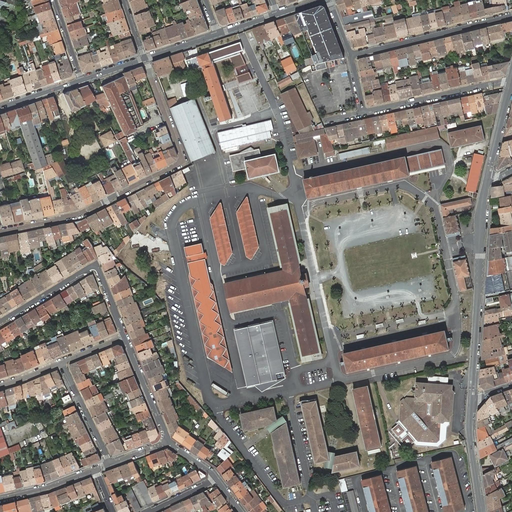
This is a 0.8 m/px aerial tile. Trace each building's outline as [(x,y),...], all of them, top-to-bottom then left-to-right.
[(122,8),(119,0),(115,0),(105,4),(103,4),(107,14),(122,8)] [(148,11),(149,11),(149,9),(148,9),(145,10),(144,5),(142,0),(133,0),(130,1),(135,15),(148,11)] [(200,7),(197,0),(190,0),(183,3),(181,4),(180,4),(181,6),(183,5),(185,11),(183,12),(183,13),(185,12),(186,12),(188,11),(190,10),(190,7),(194,6),(195,9),(200,7)] [(238,0),(239,3),(240,5),(241,8),(244,18),(251,16),(248,6),(248,4),(246,5),(245,3),(242,5),(241,1),(242,1),(241,0),(238,0)] [(252,0),(254,5),(248,6),(251,16),(259,13),(257,6),(255,0),(254,0),(252,0)] [(338,0),(336,1),(342,17),(346,16),(344,10),(346,10),(348,16),(350,16),(347,9),(347,7),(344,0),(338,0)] [(352,0),(344,0),(347,7),(347,9),(350,16),(353,15),(353,12),(351,8),(353,7),(353,8),(355,7),(352,0)] [(360,0),(352,0),(355,7),(356,10),(359,8),(363,7),(360,0)] [(368,0),(360,0),(363,7),(364,10),(365,9),(364,7),(370,5),(368,0)] [(465,0),(460,1),(460,5),(464,20),(471,19),(468,3),(468,2),(467,0),(465,0)] [(471,0),(471,1),(468,2),(468,3),(471,19),(479,17),(475,3),(474,1),(475,1),(474,0),(471,0)] [(477,0),(475,1),(474,1),(475,3),(479,17),(486,15),(485,9),(484,7),(482,0),(479,0),(480,2),(477,3),(477,0)] [(507,5),(506,0),(489,0),(491,6),(484,7),(485,9),(505,5),(507,5)] [(452,8),(451,6),(449,6),(453,23),(464,20),(460,5),(460,1),(454,3),(455,7),(452,8)] [(37,12),(37,14),(52,9),(50,2),(35,7),(34,8),(35,12),(37,12)] [(80,13),(77,2),(62,7),(65,18),(80,13)] [(269,10),(266,3),(257,6),(259,13),(269,10)] [(241,8),(240,5),(233,8),(234,10),(237,21),(244,18),(241,8)] [(313,57),(316,64),(316,65),(311,67),(312,73),(325,70),(327,69),(326,63),(344,58),(343,51),(342,51),(325,7),(322,5),(295,14),(301,29),(302,31),(302,32),(303,33),(304,35),(313,57)] [(509,6),(507,5),(505,5),(485,9),(486,15),(506,10),(508,10),(509,8),(509,6)] [(209,30),(200,7),(195,9),(194,6),(190,7),(190,10),(188,11),(191,19),(196,34),(209,30)] [(449,6),(442,8),(442,9),(443,12),(446,25),(453,23),(449,6)] [(125,18),(122,8),(107,14),(104,14),(105,16),(106,16),(108,21),(106,21),(107,24),(125,18)] [(223,25),(230,23),(225,10),(225,8),(215,12),(220,24),(223,25)] [(230,23),(237,21),(234,10),(233,8),(225,10),(230,23)] [(37,14),(32,16),(32,19),(38,17),(40,23),(55,18),(52,9),(37,14)] [(153,18),(154,18),(151,10),(149,11),(148,11),(135,15),(137,23),(151,19),(151,18),(153,18)] [(346,16),(342,17),(345,25),(375,18),(372,10),(365,12),(361,13),(359,13),(357,14),(356,14),(353,15),(350,16),(348,16),(346,16)] [(191,19),(188,11),(186,12),(187,16),(188,20),(187,20),(188,25),(185,26),(189,37),(196,34),(191,19)] [(432,29),(439,27),(436,14),(435,12),(428,14),(432,29)] [(439,27),(446,25),(443,12),(436,14),(439,27)] [(80,15),(80,13),(65,18),(68,25),(81,20),(82,20),(82,19),(80,19),(79,15),(80,15)] [(421,13),(420,13),(420,16),(424,30),(432,29),(428,14),(422,16),(421,13)] [(301,29),(295,14),(285,18),(291,33),(292,36),(302,32),(302,31),(301,29)] [(375,18),(345,25),(348,32),(360,29),(364,28),(369,27),(372,26),(374,25),(381,24),(383,23),(394,20),(392,14),(375,18)] [(409,34),(416,32),(413,18),(412,16),(411,17),(412,18),(405,20),(407,24),(409,34)] [(416,32),(424,30),(420,16),(413,18),(416,32)] [(40,23),(38,24),(39,26),(37,27),(40,35),(46,33),(59,29),(55,18),(40,23)] [(130,31),(125,18),(107,24),(108,25),(110,25),(110,26),(113,25),(115,33),(112,34),(110,34),(111,37),(113,37),(119,34),(130,31)] [(153,18),(151,18),(151,19),(137,23),(140,31),(144,29),(150,28),(155,26),(153,18)] [(285,18),(274,21),(281,35),(284,42),(286,45),(295,41),(292,36),(291,33),(285,18)] [(405,20),(405,19),(394,21),(395,23),(396,27),(398,37),(409,34),(407,24),(405,20)] [(81,20),(68,25),(70,32),(80,29),(84,28),(81,20)] [(177,24),(175,20),(173,21),(174,22),(173,22),(174,25),(168,28),(167,25),(165,26),(166,30),(171,43),(182,39),(177,24)] [(274,21),(264,25),(271,39),(277,37),(280,44),(284,42),(281,35),(274,21)] [(511,21),(501,24),(504,33),(506,33),(509,32),(511,30),(511,21)] [(182,39),(189,37),(185,26),(184,23),(177,25),(182,39)] [(384,27),(383,23),(381,24),(382,26),(374,28),(374,25),(372,26),(374,34),(376,42),(387,39),(384,27)] [(387,39),(398,37),(396,27),(395,23),(393,23),(394,25),(384,27),(387,39)] [(501,24),(487,28),(491,43),(497,42),(499,41),(503,40),(504,40),(504,39),(505,39),(505,38),(505,37),(505,36),(504,33),(501,24)] [(260,44),(261,47),(265,56),(267,55),(264,48),(265,48),(263,43),(262,41),(267,38),(269,41),(271,39),(264,25),(253,29),(260,44)] [(89,28),(88,26),(85,27),(84,28),(80,29),(70,32),(72,40),(87,35),(87,33),(85,34),(84,30),(86,29),(89,28)] [(360,29),(348,32),(351,39),(361,37),(362,37),(364,36),(366,35),(364,28),(360,29)] [(487,28),(479,29),(483,43),(484,48),(486,54),(488,53),(486,48),(492,47),(491,43),(487,28)] [(46,33),(40,35),(40,37),(47,35),(48,38),(51,38),(52,41),(49,41),(50,45),(62,41),(59,29),(46,33)] [(479,29),(471,31),(475,47),(476,47),(476,45),(483,43),(479,29)] [(164,46),(171,43),(166,30),(159,32),(164,46)] [(157,48),(164,46),(159,32),(159,31),(157,31),(157,32),(152,33),(153,37),(157,48)] [(471,31),(462,34),(467,49),(475,48),(475,47),(471,31)] [(89,37),(89,34),(87,35),(72,40),(76,49),(87,45),(89,44),(86,38),(89,37)] [(369,44),(376,42),(374,34),(370,34),(367,35),(369,44)] [(462,34),(451,36),(456,53),(467,50),(467,49),(462,34)] [(147,51),(157,48),(153,37),(151,38),(151,36),(147,37),(147,39),(143,40),(147,51)] [(364,45),(366,45),(366,42),(364,43),(363,38),(365,38),(364,36),(362,37),(361,37),(351,39),(354,47),(364,45)] [(451,36),(444,38),(448,54),(450,53),(449,51),(453,51),(454,55),(456,54),(456,53),(451,36)] [(444,38),(435,41),(439,57),(449,55),(448,54),(444,38)] [(121,42),(127,58),(137,54),(132,39),(121,42)] [(66,52),(62,41),(50,45),(54,56),(60,54),(66,52)] [(435,41),(428,42),(430,50),(429,50),(430,55),(431,55),(432,57),(436,56),(437,59),(439,59),(439,57),(435,41)] [(121,42),(115,44),(116,45),(121,60),(127,58),(121,42)] [(428,42),(419,44),(421,52),(422,52),(423,57),(422,57),(423,60),(432,57),(431,55),(430,55),(429,50),(430,50),(428,42)] [(419,44),(412,46),(417,64),(419,64),(419,61),(423,60),(422,57),(423,57),(422,52),(421,52),(419,44)] [(121,60),(116,45),(114,45),(115,49),(112,50),(111,47),(110,47),(109,45),(108,46),(108,47),(109,50),(113,62),(121,60)] [(107,51),(100,53),(99,50),(97,51),(98,54),(102,66),(113,62),(109,50),(108,47),(108,46),(105,47),(107,51)] [(412,46),(406,48),(408,57),(407,57),(410,66),(417,64),(412,46)] [(201,49),(203,54),(197,56),(186,60),(190,70),(201,66),(203,66),(212,96),(209,97),(209,96),(205,98),(206,101),(210,100),(210,99),(213,98),(221,122),(232,119),(214,63),(214,62),(214,61),(213,61),(213,62),(212,61),(210,55),(208,52),(206,47),(204,48),(201,49)] [(406,48),(396,50),(400,67),(400,68),(410,66),(407,57),(408,57),(406,48)] [(396,50),(389,52),(393,67),(394,69),(395,74),(398,74),(399,74),(397,68),(400,67),(396,50)] [(153,62),(158,76),(176,71),(181,69),(187,67),(185,63),(184,60),(185,60),(186,58),(185,57),(189,56),(187,51),(183,52),(170,57),(153,62)] [(95,69),(102,66),(98,54),(93,55),(92,52),(90,53),(91,56),(95,69)] [(389,52),(380,54),(381,62),(383,62),(384,67),(383,67),(384,71),(387,70),(388,71),(389,71),(389,70),(390,69),(390,68),(393,67),(389,52)] [(84,72),(95,69),(91,56),(90,53),(78,57),(83,72),(84,72)] [(60,54),(54,56),(55,60),(57,64),(62,80),(68,78),(66,71),(64,71),(62,66),(60,67),(59,63),(59,64),(57,60),(62,58),(61,57),(60,54)] [(375,62),(377,68),(377,71),(382,70),(383,71),(384,71),(383,67),(384,67),(383,62),(381,62),(380,54),(373,56),(375,62)] [(358,60),(360,71),(372,69),(375,68),(377,68),(375,62),(371,63),(372,66),(369,66),(368,60),(370,59),(370,56),(358,59),(358,60)] [(73,73),(68,58),(65,60),(64,57),(61,57),(62,58),(62,60),(64,65),(62,66),(64,71),(66,71),(68,78),(71,76),(73,73)] [(291,57),(282,62),(288,74),(297,69),(291,57)] [(313,57),(303,61),(307,68),(308,67),(316,64),(313,57)] [(29,72),(34,89),(42,86),(36,70),(33,61),(30,62),(32,69),(32,70),(31,71),(29,72)] [(510,61),(493,65),(494,68),(488,69),(490,78),(506,75),(507,74),(510,61)] [(472,64),(474,69),(476,82),(483,80),(481,67),(480,66),(480,65),(480,63),(472,64)] [(62,80),(57,64),(50,67),(55,82),(62,80)] [(472,64),(465,66),(465,67),(469,83),(476,82),(474,69),(472,64)] [(36,70),(42,86),(48,84),(43,67),(42,65),(40,65),(41,68),(36,70)] [(50,67),(49,65),(43,67),(48,84),(55,82),(50,67)] [(141,66),(129,70),(133,80),(145,76),(141,66)] [(431,73),(431,77),(434,91),(442,89),(438,74),(433,75),(432,73),(432,72),(431,66),(429,67),(431,73)] [(452,68),(446,69),(447,72),(450,87),(461,85),(458,68),(454,69),(453,66),(451,66),(452,68)] [(488,66),(481,67),(483,80),(490,78),(488,69),(488,68),(488,66)] [(19,68),(27,91),(34,89),(29,72),(28,72),(26,72),(25,73),(24,72),(24,71),(22,67),(19,68)] [(465,67),(458,68),(461,85),(469,83),(465,67)] [(15,95),(27,91),(19,68),(17,69),(20,77),(10,80),(15,95)] [(372,69),(360,71),(361,77),(370,75),(370,77),(375,76),(378,75),(377,71),(374,72),(374,71),(375,70),(375,68),(372,69)] [(418,76),(419,76),(422,94),(434,91),(431,77),(429,77),(430,81),(423,83),(422,79),(420,69),(418,69),(417,69),(418,76)] [(129,70),(122,73),(123,75),(127,87),(129,90),(136,88),(134,84),(133,80),(129,70)] [(440,72),(438,73),(438,74),(442,89),(450,87),(447,72),(440,74),(440,72)] [(101,86),(103,92),(110,106),(122,131),(124,135),(125,136),(126,136),(125,135),(125,134),(132,131),(135,129),(139,128),(143,126),(141,123),(131,95),(130,94),(129,90),(127,87),(123,75),(112,80),(101,86)] [(289,77),(278,82),(281,87),(292,82),(290,76),(289,77)] [(410,77),(410,78),(414,95),(422,94),(419,76),(418,76),(410,77)] [(404,78),(402,78),(403,83),(406,97),(414,95),(410,78),(405,80),(404,78)] [(377,79),(363,82),(364,87),(380,83),(379,79),(377,79)] [(0,88),(4,99),(15,95),(10,80),(8,81),(9,82),(0,85),(0,88)] [(388,86),(388,83),(386,83),(386,85),(381,86),(381,87),(382,89),(384,102),(392,100),(388,86)] [(403,83),(396,84),(399,99),(406,97),(403,83)] [(396,84),(388,86),(392,100),(399,99),(396,84)] [(86,85),(75,88),(84,104),(86,103),(93,100),(94,99),(93,96),(91,92),(86,85)] [(75,88),(69,91),(78,108),(84,104),(75,88)] [(330,139),(325,128),(315,130),(310,121),(314,119),(310,111),(307,113),(295,88),(281,94),(300,134),(296,135),(296,136),(294,137),(296,144),(299,158),(317,154),(314,140),(313,140),(322,138),(325,152),(326,156),(335,154),(334,150),(335,150),(334,150),(330,139)] [(368,106),(376,104),(375,101),(374,94),(373,91),(372,89),(370,89),(372,95),(366,96),(367,103),(368,106)] [(376,104),(384,102),(382,89),(376,91),(373,91),(374,94),(375,101),(376,104)] [(69,91),(62,93),(70,110),(78,108),(69,91)] [(94,99),(101,111),(104,109),(101,104),(105,103),(107,107),(110,106),(103,92),(93,96),(94,99)] [(486,105),(500,102),(502,92),(485,96),(486,98),(489,97),(490,100),(487,101),(484,101),(485,105),(486,105)] [(478,110),(483,109),(483,107),(486,107),(485,105),(484,101),(482,93),(475,95),(478,110)] [(472,113),(479,111),(478,110),(475,95),(467,96),(472,113)] [(58,114),(52,96),(46,98),(51,111),(52,116),(54,115),(58,114)] [(460,98),(464,113),(469,112),(470,116),(472,115),(472,113),(467,96),(460,98)] [(51,111),(46,98),(40,100),(43,109),(45,108),(49,120),(53,119),(52,116),(51,111)] [(171,108),(177,105),(175,98),(168,101),(171,108)] [(192,162),(216,152),(211,139),(195,98),(177,105),(171,108),(192,162)] [(448,101),(451,115),(454,114),(453,111),(459,109),(461,116),(462,121),(466,120),(464,115),(464,113),(460,98),(448,101)] [(43,109),(40,100),(33,103),(40,122),(42,121),(41,118),(46,116),(43,109)] [(444,116),(446,124),(449,124),(449,121),(447,122),(446,116),(451,115),(448,101),(440,102),(444,116)] [(438,122),(439,126),(446,124),(444,116),(440,102),(433,104),(436,116),(439,115),(441,122),(438,122)] [(488,115),(497,113),(500,102),(486,105),(489,113),(487,113),(488,115)] [(36,123),(40,122),(33,103),(26,105),(29,115),(31,120),(33,124),(36,123)] [(426,129),(437,126),(439,126),(438,122),(436,116),(433,104),(420,107),(424,122),(426,129)] [(34,169),(41,166),(46,164),(43,156),(31,120),(29,115),(26,105),(14,109),(18,119),(18,120),(18,122),(32,163),(34,169)] [(417,123),(424,122),(420,107),(413,108),(417,123)] [(406,110),(410,125),(417,123),(413,108),(406,110)] [(14,109),(5,112),(8,123),(14,121),(15,123),(18,122),(18,120),(18,119),(14,109)] [(400,111),(404,126),(410,125),(406,110),(400,111)] [(394,113),(397,127),(404,126),(400,111),(394,113)] [(5,112),(0,113),(0,121),(1,126),(2,129),(5,129),(6,131),(10,129),(10,127),(8,123),(5,112)] [(387,114),(390,129),(397,127),(394,113),(387,114)] [(379,116),(383,132),(385,132),(384,130),(390,129),(387,114),(379,116)] [(376,134),(383,132),(379,116),(372,117),(375,132),(376,134)] [(372,117),(365,119),(368,134),(375,132),(372,117)] [(357,121),(361,136),(362,140),(364,139),(363,135),(368,134),(365,119),(357,121)] [(350,122),(354,138),(361,136),(357,121),(350,122)] [(108,122),(98,128),(100,131),(110,126),(108,122)] [(350,122),(343,124),(346,137),(347,139),(354,138),(350,122)] [(343,124),(336,125),(339,137),(339,139),(346,137),(343,124)] [(167,133),(164,125),(157,128),(158,131),(153,133),(155,137),(167,133)] [(336,125),(325,128),(330,139),(339,137),(336,125)] [(455,131),(448,133),(451,148),(485,140),(482,125),(458,131),(458,129),(455,129),(455,131)] [(386,138),(385,138),(385,142),(387,141),(388,149),(439,137),(437,126),(426,129),(419,130),(411,132),(405,133),(399,134),(392,136),(386,137),(386,138)] [(109,131),(99,136),(104,146),(107,144),(109,146),(110,147),(112,146),(113,144),(111,142),(114,140),(112,136),(109,131)] [(169,140),(167,133),(155,137),(156,140),(159,139),(160,142),(157,143),(158,144),(169,140)] [(125,136),(118,140),(126,157),(131,154),(133,153),(127,141),(125,137),(125,136)] [(511,139),(503,142),(500,157),(510,155),(510,156),(511,160),(511,139)] [(172,147),(169,140),(158,144),(158,145),(159,147),(161,146),(162,149),(161,149),(161,148),(160,149),(161,151),(165,150),(172,147)] [(151,149),(148,150),(150,153),(156,169),(166,164),(164,159),(161,152),(161,151),(160,149),(159,147),(158,145),(156,146),(157,148),(156,149),(159,155),(155,157),(153,152),(152,152),(151,149)] [(176,156),(172,147),(165,150),(166,152),(163,153),(163,152),(161,152),(164,159),(166,164),(169,163),(170,162),(175,160),(176,156)] [(369,147),(339,154),(340,159),(371,153),(369,147)] [(140,151),(139,148),(135,150),(137,153),(139,158),(140,160),(138,161),(145,175),(150,172),(144,158),(143,156),(140,151)] [(259,149),(230,155),(234,171),(247,167),(250,178),(279,171),(276,154),(261,157),(259,149)] [(311,178),(304,179),(308,198),(410,175),(409,173),(445,165),(441,149),(406,157),(313,177),(312,176),(311,177),(311,178)] [(46,164),(49,163),(53,162),(50,153),(43,156),(46,164)] [(156,169),(150,153),(148,154),(147,154),(143,156),(144,158),(150,172),(156,169)] [(477,198),(478,193),(475,192),(484,156),(476,154),(468,191),(469,191),(469,195),(473,196),(472,197),(477,198)] [(498,170),(511,162),(511,160),(510,156),(510,155),(500,157),(497,169),(498,170)] [(58,178),(68,172),(62,159),(60,159),(53,162),(49,163),(51,167),(57,176),(58,178)] [(132,159),(129,161),(129,162),(130,164),(138,178),(145,175),(138,161),(134,163),(133,162),(132,159)] [(24,170),(20,160),(11,163),(14,173),(24,170)] [(12,172),(9,162),(4,164),(3,164),(0,164),(0,171),(1,176),(12,172)] [(133,181),(138,178),(130,164),(129,162),(118,168),(119,169),(126,183),(132,180),(133,181)] [(112,163),(109,165),(110,167),(111,167),(111,169),(116,177),(121,187),(127,184),(126,183),(119,169),(116,170),(113,166),(112,163)] [(53,214),(64,212),(61,198),(55,200),(52,187),(50,188),(48,179),(57,176),(51,167),(42,171),(47,189),(47,191),(49,197),(50,201),(53,214)] [(187,182),(182,170),(176,173),(181,185),(187,182)] [(104,183),(99,173),(97,174),(102,184),(107,194),(114,190),(109,181),(108,178),(106,179),(108,182),(104,183)] [(181,185),(176,173),(170,176),(177,193),(178,193),(179,192),(177,187),(181,185)] [(114,174),(108,178),(109,181),(114,190),(121,187),(116,177),(114,174)] [(177,193),(170,176),(160,181),(164,189),(167,193),(171,191),(174,196),(177,193)] [(511,176),(502,182),(504,185),(511,184),(511,176)] [(99,198),(105,195),(98,181),(98,180),(93,183),(94,183),(92,184),(99,198)] [(167,201),(170,198),(167,194),(164,195),(161,191),(164,189),(160,181),(154,184),(160,194),(161,197),(162,198),(164,202),(167,201)] [(92,201),(99,198),(92,184),(90,182),(84,185),(85,188),(92,201)] [(159,206),(164,202),(162,198),(156,201),(155,196),(153,193),(156,192),(158,195),(160,194),(154,184),(145,189),(151,199),(152,202),(156,208),(159,206)] [(492,198),(504,195),(504,191),(511,189),(511,184),(504,185),(492,187),(492,189),(492,198)] [(85,205),(92,201),(85,188),(84,185),(77,189),(78,191),(85,205)] [(77,189),(76,187),(73,188),(74,190),(68,193),(71,198),(78,209),(85,205),(78,191),(77,189)] [(64,189),(60,190),(61,198),(64,212),(77,209),(78,209),(71,198),(67,198),(66,193),(65,192),(64,189)] [(151,202),(152,202),(151,199),(145,189),(136,193),(144,208),(149,206),(146,201),(149,199),(151,202)] [(49,197),(47,191),(43,192),(44,197),(38,199),(39,201),(42,216),(53,214),(50,201),(49,197)] [(131,196),(137,207),(140,206),(142,209),(144,208),(136,193),(131,196)] [(511,195),(500,197),(501,208),(511,205),(511,195)] [(135,213),(139,211),(137,207),(131,196),(126,198),(132,208),(135,213)] [(259,246),(248,196),(247,196),(246,196),(237,212),(247,256),(251,258),(259,246)] [(27,200),(26,198),(19,200),(20,205),(24,220),(31,219),(27,200)] [(29,200),(27,200),(31,219),(42,216),(39,201),(38,199),(38,198),(33,199),(29,200)] [(126,198),(117,203),(123,213),(132,208),(126,198)] [(460,232),(456,214),(450,216),(449,209),(472,204),(471,198),(441,205),(443,217),(447,235),(460,232)] [(24,220),(20,205),(11,207),(10,202),(8,202),(8,203),(13,222),(24,220)] [(232,251),(221,202),(220,202),(210,218),(220,261),(224,264),(225,264),(232,253),(232,252),(232,251)] [(0,218),(2,225),(13,222),(8,203),(0,205),(0,218)] [(126,223),(128,222),(123,213),(117,203),(111,206),(121,223),(124,221),(126,223)] [(498,208),(502,227),(511,224),(511,219),(511,213),(511,212),(511,205),(501,208),(498,208)] [(117,225),(121,223),(111,206),(106,208),(111,218),(114,222),(115,225),(117,225)] [(225,284),(231,312),(292,298),(294,304),(291,305),(303,356),(305,356),(305,360),(319,357),(318,353),(320,352),(308,301),(306,302),(305,295),(306,295),(304,287),(309,286),(306,274),(301,275),(299,267),(298,267),(297,261),(299,261),(287,209),(285,210),(285,206),(271,209),(272,213),(271,213),(282,264),(284,264),(286,270),(225,284)] [(97,213),(105,227),(109,225),(106,220),(111,218),(106,208),(97,213)] [(103,228),(105,227),(97,213),(87,218),(91,226),(94,230),(95,232),(98,235),(101,233),(99,230),(98,231),(96,228),(101,226),(103,228)] [(81,221),(74,222),(80,231),(81,232),(83,236),(85,235),(84,233),(83,233),(81,231),(91,226),(87,218),(82,221),(81,221)] [(135,234),(141,225),(138,221),(138,220),(130,225),(135,234)] [(74,222),(66,224),(70,241),(72,240),(71,234),(79,233),(82,237),(83,236),(81,232),(80,231),(74,222)] [(66,224),(59,225),(62,238),(62,240),(63,242),(69,241),(70,241),(66,224)] [(491,228),(490,235),(511,230),(511,224),(502,227),(500,227),(491,228)] [(59,225),(51,227),(55,239),(55,241),(56,246),(60,245),(59,238),(62,238),(59,225)] [(51,227),(44,228),(47,240),(48,243),(49,243),(50,243),(54,242),(55,241),(55,239),(51,227)] [(44,228),(37,230),(39,241),(47,240),(44,228)] [(30,246),(40,244),(39,241),(37,230),(27,232),(30,246)] [(490,235),(490,248),(489,253),(489,261),(504,258),(511,256),(511,231),(511,230),(490,235)] [(27,232),(17,234),(19,244),(21,249),(21,250),(21,251),(31,249),(30,246),(27,232)] [(17,234),(6,236),(9,246),(9,248),(10,250),(13,249),(12,245),(13,245),(17,245),(17,248),(19,248),(19,249),(21,249),(19,244),(17,234)] [(6,236),(0,237),(0,245),(1,249),(2,254),(4,254),(3,252),(10,251),(10,250),(9,248),(9,246),(6,236)] [(89,261),(97,256),(94,248),(92,244),(88,239),(84,241),(88,248),(89,249),(86,250),(85,251),(84,249),(82,250),(89,261)] [(120,253),(126,244),(124,241),(118,249),(120,253)] [(232,371),(212,283),(211,282),(202,242),(184,246),(190,272),(189,275),(207,356),(232,371)] [(102,264),(114,259),(112,257),(115,256),(113,253),(107,247),(103,248),(102,247),(101,245),(94,248),(97,256),(99,256),(102,264)] [(83,265),(89,261),(82,250),(80,247),(75,250),(77,253),(75,253),(83,265)] [(75,252),(68,256),(76,269),(83,265),(75,253),(75,252)] [(68,256),(62,260),(70,273),(76,269),(68,256)] [(489,261),(488,276),(501,273),(507,271),(511,270),(511,256),(504,258),(489,261)] [(470,276),(466,258),(453,261),(457,279),(460,291),(467,290),(464,277),(470,276)] [(114,259),(102,264),(105,272),(116,268),(118,267),(117,265),(116,265),(115,264),(114,259)] [(56,263),(55,264),(56,265),(64,277),(70,273),(62,260),(58,262),(56,263)] [(35,269),(35,271),(44,266),(43,262),(35,267),(35,269)] [(51,268),(47,271),(55,282),(64,277),(56,265),(53,267),(51,268)] [(116,268),(105,272),(108,279),(119,274),(122,273),(119,267),(118,267),(116,268)] [(47,271),(47,269),(45,270),(41,273),(41,274),(39,275),(38,274),(37,275),(45,288),(55,282),(47,271)] [(503,282),(505,291),(511,289),(511,270),(507,271),(501,273),(502,278),(503,282)] [(23,273),(16,277),(17,282),(22,279),(25,277),(23,273)] [(487,285),(486,295),(505,291),(503,282),(502,278),(501,273),(488,276),(487,280),(487,285)] [(31,277),(30,278),(31,279),(39,292),(45,288),(37,275),(37,274),(31,277)] [(92,274),(86,278),(93,291),(94,292),(99,289),(93,274),(92,274)] [(119,274),(108,279),(112,287),(121,279),(119,274)] [(114,294),(130,288),(125,275),(121,279),(112,287),(114,294)] [(86,278),(79,282),(87,295),(87,296),(88,296),(92,294),(94,297),(96,296),(94,293),(94,292),(93,291),(86,278)] [(26,282),(24,283),(25,283),(25,284),(33,296),(39,292),(31,279),(26,282)] [(79,282),(73,286),(79,297),(80,299),(81,300),(82,301),(86,298),(88,300),(89,299),(87,296),(87,295),(79,282)] [(18,289),(25,300),(33,296),(25,284),(25,283),(23,284),(17,288),(18,289)] [(73,286),(67,290),(73,301),(79,297),(73,286)] [(132,295),(133,295),(130,288),(114,294),(117,301),(132,295)] [(13,292),(11,293),(18,305),(25,300),(18,289),(17,289),(16,289),(13,291),(13,292)] [(67,290),(60,294),(66,304),(73,301),(67,290)] [(6,296),(13,308),(18,305),(11,293),(6,296)] [(511,306),(510,295),(511,294),(511,293),(509,294),(499,296),(501,308),(496,309),(495,308),(485,310),(485,315),(498,312),(503,311),(511,309),(511,306)] [(4,294),(0,296),(2,298),(0,300),(1,300),(7,311),(13,308),(6,296),(4,294)] [(60,294),(52,299),(58,309),(58,310),(58,311),(63,308),(62,307),(64,306),(65,307),(66,309),(67,309),(68,308),(69,308),(66,304),(60,294)] [(120,308),(135,302),(132,295),(117,301),(120,308)] [(52,299),(43,304),(49,315),(50,314),(51,313),(53,312),(53,313),(56,311),(58,309),(52,299)] [(104,302),(92,307),(95,314),(100,312),(107,309),(104,302)] [(124,318),(140,312),(138,307),(138,306),(136,302),(135,302),(120,308),(124,318)] [(43,304),(36,309),(43,321),(50,316),(49,315),(43,304)] [(36,309),(28,313),(35,324),(35,325),(37,325),(43,321),(36,309)] [(485,315),(484,327),(498,323),(499,324),(500,323),(503,323),(503,319),(500,320),(498,320),(498,317),(503,316),(503,311),(498,312),(485,315)] [(127,325),(140,320),(142,319),(143,319),(140,312),(124,318),(127,325)] [(28,313),(22,317),(28,328),(30,327),(29,326),(32,324),(33,325),(35,324),(28,313)] [(22,317),(15,321),(22,333),(29,329),(28,328),(22,317)] [(117,332),(111,317),(108,318),(107,319),(103,320),(104,322),(109,335),(117,332)] [(103,320),(102,318),(100,318),(101,321),(102,322),(99,323),(97,324),(102,338),(109,335),(104,322),(103,320)] [(145,326),(142,319),(140,320),(127,325),(130,332),(145,326)] [(15,321),(8,326),(15,337),(16,336),(15,334),(17,333),(18,334),(19,333),(22,338),(25,337),(23,334),(22,333),(15,321)] [(95,321),(87,324),(91,334),(94,341),(102,338),(97,324),(95,321)] [(285,378),(272,321),(235,329),(248,386),(254,385),(285,378)] [(506,324),(506,322),(503,323),(500,323),(499,324),(498,323),(484,327),(483,340),(504,335),(507,334),(507,332),(498,334),(496,327),(505,325),(504,324),(506,324)] [(8,326),(0,330),(8,344),(11,342),(9,339),(10,338),(9,337),(12,336),(13,338),(15,337),(8,326)] [(133,339),(146,334),(143,327),(130,332),(133,339)] [(0,330),(0,345),(3,350),(4,350),(3,347),(8,344),(0,330)] [(78,330),(71,333),(77,348),(84,345),(80,334),(78,330)] [(348,372),(449,349),(448,342),(447,338),(445,330),(344,353),(348,372)] [(87,331),(80,334),(84,345),(94,341),(91,334),(89,335),(87,331)] [(56,336),(57,339),(63,354),(70,351),(64,336),(63,333),(56,336)] [(71,333),(64,336),(70,351),(77,348),(71,333)] [(136,346),(152,339),(151,338),(149,338),(147,333),(146,334),(133,339),(136,346)] [(503,347),(504,347),(503,344),(502,345),(499,345),(498,339),(500,338),(505,337),(504,335),(483,340),(482,352),(503,347)] [(48,342),(46,343),(47,345),(52,359),(63,354),(57,339),(56,336),(52,338),(51,340),(52,341),(53,343),(53,344),(51,345),(49,346),(48,342)] [(150,348),(154,346),(152,339),(136,346),(139,353),(150,348)] [(41,346),(40,346),(40,347),(40,348),(46,361),(52,359),(47,345),(44,346),(42,348),(41,346)] [(119,345),(112,347),(116,357),(125,353),(122,346),(119,345)] [(156,352),(154,346),(150,348),(139,353),(142,360),(157,354),(156,352)] [(112,347),(105,350),(109,360),(113,358),(114,358),(116,357),(112,347)] [(499,356),(505,354),(503,347),(482,352),(481,360),(486,359),(499,356)] [(38,349),(34,351),(40,364),(46,361),(40,348),(38,349)] [(105,350),(98,353),(102,364),(103,365),(104,367),(105,367),(105,365),(108,363),(109,365),(111,364),(110,363),(109,360),(105,350)] [(25,354),(21,356),(22,358),(24,361),(27,369),(34,367),(28,353),(27,352),(27,351),(25,352),(26,354),(25,354)] [(29,351),(27,352),(28,353),(34,367),(40,364),(34,351),(30,353),(29,351)] [(98,353),(92,356),(96,366),(101,364),(101,366),(103,365),(102,364),(98,353)] [(116,357),(114,358),(115,361),(117,365),(128,360),(125,353),(116,357)] [(144,365),(159,359),(157,354),(142,360),(144,365)] [(92,356),(85,359),(90,371),(93,369),(94,369),(97,368),(96,366),(92,356)] [(495,366),(501,364),(499,356),(486,359),(488,367),(495,366)] [(18,360),(14,361),(16,364),(19,373),(27,369),(24,361),(22,358),(21,358),(22,362),(19,363),(18,360)] [(13,359),(4,362),(8,376),(19,373),(16,364),(14,361),(13,359)] [(83,371),(74,375),(78,383),(85,380),(84,378),(83,375),(82,374),(84,373),(90,371),(85,359),(78,361),(83,371)] [(162,365),(159,359),(144,365),(146,371),(162,365)] [(128,360),(117,365),(117,366),(119,369),(119,371),(117,371),(118,373),(131,367),(128,360)] [(70,367),(74,375),(83,371),(78,361),(70,365),(70,367)] [(0,378),(8,376),(4,362),(1,363),(2,365),(0,365),(0,378)] [(149,378),(163,372),(165,372),(163,367),(162,365),(146,371),(149,378)] [(497,373),(498,373),(498,371),(496,372),(495,366),(488,367),(481,369),(480,377),(497,373)] [(118,373),(121,382),(135,376),(131,367),(118,373)] [(506,383),(511,381),(511,371),(510,367),(504,369),(505,371),(503,372),(506,383)] [(57,386),(58,388),(65,385),(58,370),(57,370),(50,373),(57,386)] [(166,380),(163,372),(149,378),(152,385),(166,380)] [(495,386),(506,383),(503,372),(498,373),(497,373),(498,378),(493,380),(495,386)] [(50,373),(45,375),(48,381),(48,382),(50,389),(57,386),(50,373)] [(485,389),(495,386),(493,380),(498,378),(497,373),(480,377),(479,385),(485,389)] [(43,392),(44,395),(51,392),(50,389),(48,382),(48,381),(45,375),(41,377),(42,384),(43,392)] [(121,382),(110,386),(111,388),(113,393),(114,396),(115,398),(126,394),(128,393),(140,388),(135,376),(121,382)] [(449,422),(450,422),(450,417),(452,416),(453,392),(450,390),(450,385),(448,385),(448,383),(449,377),(440,377),(440,385),(436,384),(437,376),(429,376),(429,382),(429,384),(415,383),(414,398),(414,399),(405,399),(403,401),(404,402),(399,406),(399,421),(399,422),(401,424),(398,426),(392,431),(398,438),(400,437),(403,441),(402,442),(408,448),(414,443),(417,446),(438,447),(446,440),(446,427),(449,425),(449,422)] [(37,398),(44,395),(43,392),(42,384),(41,377),(34,380),(35,385),(37,394),(37,398)] [(85,380),(78,383),(81,390),(89,387),(92,385),(93,385),(91,381),(92,381),(91,378),(89,378),(88,379),(85,380)] [(262,391),(285,378),(254,385),(262,391)] [(30,396),(30,397),(35,395),(35,398),(35,399),(36,402),(37,401),(38,400),(37,398),(37,394),(35,385),(34,380),(28,382),(30,396)] [(166,380),(152,385),(155,392),(169,386),(166,380)] [(181,392),(186,390),(179,382),(176,383),(181,392)] [(89,387),(81,390),(86,400),(93,397),(97,395),(98,395),(99,394),(95,384),(92,385),(89,387)] [(155,392),(159,401),(170,396),(173,395),(169,386),(155,392)] [(367,449),(381,446),(375,418),(374,412),(368,386),(353,389),(367,449)] [(15,404),(19,403),(19,402),(18,398),(16,387),(4,390),(9,405),(9,406),(13,404),(15,404)] [(143,395),(140,388),(128,393),(131,401),(143,395)] [(8,412),(11,411),(9,406),(9,405),(4,390),(0,391),(0,400),(2,407),(6,406),(8,410),(8,412)] [(507,391),(502,392),(509,407),(510,408),(511,406),(511,396),(509,390),(507,391)] [(502,392),(491,396),(499,412),(500,413),(510,408),(509,407),(502,392)] [(93,397),(86,400),(89,407),(101,402),(98,395),(97,395),(93,397)] [(145,402),(143,395),(131,401),(131,402),(132,404),(133,407),(145,402)] [(197,413),(202,408),(190,395),(187,397),(186,398),(197,409),(195,411),(197,413)] [(159,401),(163,412),(174,407),(170,396),(159,401)] [(491,396),(486,403),(491,413),(492,414),(493,413),(494,415),(499,412),(491,396)] [(302,411),(303,411),(302,404),(316,400),(316,398),(308,400),(307,400),(306,400),(305,400),(303,400),(302,400),(301,401),(300,401),(302,411)] [(108,411),(109,410),(108,409),(105,410),(102,403),(104,402),(104,400),(101,402),(89,407),(94,417),(106,412),(108,411)] [(360,466),(357,451),(335,456),(335,453),(327,451),(326,449),(327,449),(316,400),(302,404),(303,411),(315,462),(326,460),(325,466),(333,467),(334,460),(336,471),(360,466)] [(148,409),(145,402),(133,407),(136,414),(148,409)] [(478,411),(477,420),(489,416),(488,414),(489,414),(491,413),(486,403),(478,411)] [(78,411),(75,405),(63,411),(66,417),(78,411)] [(277,420),(274,406),(240,414),(244,430),(277,423),(277,420)] [(168,424),(176,420),(179,419),(174,407),(163,412),(168,424)] [(151,416),(148,409),(136,414),(139,421),(143,420),(151,416)] [(78,411),(66,417),(69,422),(67,423),(64,425),(63,425),(65,429),(67,428),(69,427),(71,426),(82,420),(78,411)] [(97,424),(109,418),(106,412),(94,417),(97,424)] [(287,422),(283,415),(277,420),(277,423),(267,425),(272,432),(287,422)] [(156,428),(151,416),(143,420),(144,424),(147,423),(148,427),(150,426),(151,430),(156,428)] [(489,416),(477,420),(477,429),(488,424),(492,423),(491,422),(489,422),(488,419),(490,418),(489,416)] [(115,424),(111,418),(109,418),(97,424),(101,431),(113,425),(115,424)] [(212,419),(208,425),(218,433),(215,438),(218,440),(221,437),(224,433),(221,429),(212,419)] [(85,427),(82,420),(71,426),(69,427),(67,428),(68,430),(70,429),(72,433),(85,427)] [(179,420),(176,420),(168,424),(171,432),(171,435),(173,435),(179,426),(181,424),(179,420)] [(300,483),(287,422),(272,432),(284,487),(300,483)] [(488,424),(477,429),(478,442),(492,435),(491,432),(488,424)] [(104,438),(116,432),(115,431),(114,432),(112,427),(113,427),(113,425),(101,431),(104,438)] [(506,425),(491,432),(492,435),(494,434),(507,427),(506,425)] [(0,457),(8,454),(10,454),(8,449),(6,441),(1,426),(0,426),(0,457)] [(178,440),(183,443),(189,435),(189,434),(179,426),(173,435),(171,435),(173,436),(177,440),(178,438),(179,439),(178,440)] [(88,433),(85,427),(72,433),(75,440),(88,433)] [(508,430),(507,427),(494,434),(492,435),(478,442),(479,450),(493,443),(491,440),(495,438),(495,436),(500,434),(508,430)] [(159,434),(156,428),(151,430),(149,431),(148,428),(146,429),(151,441),(156,439),(159,434)] [(143,444),(151,441),(146,429),(140,432),(140,430),(138,430),(143,444)] [(143,444),(138,430),(137,431),(137,433),(134,434),(133,432),(131,433),(132,435),(136,447),(143,444)] [(117,433),(116,432),(104,438),(107,444),(119,439),(119,438),(117,438),(115,434),(117,433)] [(91,439),(88,433),(75,440),(78,446),(79,445),(80,445),(91,439)] [(224,433),(221,437),(218,440),(215,444),(222,450),(228,442),(230,440),(226,436),(224,433)] [(129,449),(136,447),(132,435),(125,438),(124,438),(126,443),(129,449)] [(191,449),(197,440),(189,435),(183,443),(191,449)] [(204,445),(206,442),(199,437),(198,438),(197,440),(191,449),(198,454),(204,446),(204,445)] [(479,450),(480,458),(497,450),(504,446),(511,442),(511,438),(511,439),(504,442),(497,445),(495,446),(493,443),(479,450)] [(95,446),(91,439),(80,445),(82,449),(83,452),(95,446)] [(113,456),(123,452),(118,441),(120,440),(119,439),(107,444),(113,456)] [(19,444),(8,449),(10,454),(21,449),(19,444)] [(98,453),(95,446),(83,452),(86,457),(87,458),(98,453)] [(198,454),(205,459),(212,450),(210,449),(209,450),(204,446),(198,454)] [(168,448),(164,450),(169,461),(170,466),(173,465),(172,462),(176,457),(177,455),(168,448)] [(219,453),(218,455),(225,460),(226,459),(227,459),(231,454),(224,448),(222,450),(219,453)] [(503,449),(490,455),(492,460),(493,462),(495,466),(509,460),(506,455),(505,453),(503,449)] [(164,450),(157,452),(162,463),(162,464),(169,461),(164,450)] [(68,454),(66,455),(73,471),(80,468),(76,460),(72,452),(72,451),(71,451),(71,453),(70,453),(68,454)] [(154,465),(159,462),(160,464),(162,463),(157,452),(150,455),(154,465)] [(60,457),(58,453),(56,454),(57,455),(58,458),(53,460),(60,476),(67,473),(60,457)] [(101,460),(98,453),(87,458),(82,461),(85,466),(90,465),(101,460)] [(73,471),(66,455),(60,457),(67,473),(73,471)] [(444,511),(453,511),(464,509),(452,458),(432,463),(444,511)] [(233,467),(231,464),(230,463),(227,459),(226,459),(217,468),(222,475),(231,469),(233,467)] [(60,476),(53,460),(47,462),(53,479),(60,476)] [(134,461),(128,463),(134,476),(135,478),(140,476),(140,475),(139,472),(140,472),(139,469),(137,470),(136,468),(134,461)] [(47,462),(46,462),(40,465),(41,467),(46,481),(53,479),(47,462)] [(128,463),(119,467),(123,477),(125,480),(128,478),(128,480),(131,479),(130,477),(132,476),(134,476),(128,463)] [(26,466),(27,468),(27,469),(28,473),(31,485),(38,483),(34,469),(33,466),(33,464),(26,466)] [(40,465),(33,466),(34,469),(38,483),(46,481),(41,467),(40,465)] [(483,474),(485,487),(497,482),(493,475),(501,471),(499,466),(490,471),(483,474)] [(119,467),(112,469),(117,480),(123,477),(119,467)] [(235,475),(238,473),(237,472),(234,474),(232,470),(234,468),(233,467),(231,469),(222,475),(227,481),(235,475)] [(427,511),(416,467),(397,472),(407,511),(427,511)] [(24,487),(21,476),(21,475),(20,473),(20,471),(19,468),(17,469),(17,471),(13,473),(13,475),(14,478),(17,488),(24,487)] [(28,473),(27,469),(20,471),(20,473),(21,475),(21,476),(24,487),(31,485),(28,473)] [(112,469),(106,472),(108,476),(110,482),(115,481),(116,480),(117,480),(112,469)] [(206,475),(199,470),(198,472),(197,470),(191,473),(189,469),(189,470),(187,470),(189,473),(189,474),(193,483),(201,479),(206,477),(206,475)] [(237,477),(241,475),(240,474),(241,473),(240,471),(238,473),(235,475),(227,481),(231,487),(240,481),(237,477)] [(174,477),(175,478),(175,480),(180,489),(187,486),(182,477),(181,475),(181,474),(179,474),(178,472),(175,474),(176,476),(174,477)] [(14,478),(13,475),(11,475),(11,474),(8,475),(8,476),(7,476),(7,475),(4,476),(4,477),(2,477),(6,491),(17,488),(14,478)] [(189,474),(182,477),(187,486),(193,483),(189,474)] [(137,483),(148,505),(154,502),(148,489),(146,486),(145,484),(143,480),(140,475),(140,476),(136,478),(138,483),(137,483)] [(108,476),(105,478),(112,495),(116,493),(114,489),(110,482),(108,476)] [(362,480),(369,511),(390,511),(381,476),(362,480)] [(95,494),(98,493),(96,489),(91,477),(81,481),(85,491),(92,489),(93,490),(95,494)] [(248,484),(250,483),(247,479),(245,481),(242,483),(240,481),(231,487),(236,493),(248,484)] [(170,480),(168,481),(174,492),(180,489),(175,480),(171,482),(170,480)] [(81,481),(73,484),(79,497),(86,495),(85,493),(85,491),(81,481)] [(162,484),(167,495),(174,492),(168,481),(167,481),(168,484),(164,485),(163,483),(162,481),(160,481),(162,484)] [(502,488),(498,481),(497,482),(485,487),(486,496),(502,488)] [(73,484),(67,487),(71,498),(75,497),(76,499),(79,497),(73,484)] [(155,488),(161,498),(167,495),(162,484),(155,488)] [(236,493),(240,499),(249,493),(252,490),(250,487),(249,486),(248,484),(236,493)] [(148,489),(154,502),(161,498),(155,488),(154,486),(148,489)] [(67,487),(56,491),(62,504),(72,500),(71,498),(67,487)] [(132,506),(135,511),(141,508),(130,487),(124,490),(126,493),(129,499),(131,504),(132,506)] [(505,494),(502,488),(486,496),(487,504),(500,498),(506,495),(511,492),(511,490),(507,493),(505,494)] [(207,490),(204,492),(208,498),(210,496),(212,500),(221,494),(218,489),(211,495),(207,490)] [(254,492),(253,490),(252,490),(249,493),(240,499),(245,505),(253,499),(255,497),(254,496),(255,495),(254,493),(253,492),(254,492)] [(359,511),(354,490),(347,492),(351,511),(359,511)] [(56,491),(49,494),(53,507),(54,507),(54,508),(56,507),(56,506),(60,505),(60,504),(62,504),(56,491)] [(201,505),(203,509),(203,511),(208,511),(210,511),(212,511),(213,510),(216,509),(214,506),(213,504),(212,503),(211,501),(208,498),(204,492),(197,495),(201,505)] [(49,494),(41,495),(45,509),(53,507),(49,494)] [(212,500),(211,501),(212,503),(213,504),(214,503),(213,502),(215,501),(219,507),(226,501),(221,494),(212,500)] [(41,495),(35,497),(38,511),(39,511),(45,511),(45,509),(41,495)] [(122,495),(118,497),(114,499),(116,505),(124,501),(122,495)] [(203,510),(203,509),(201,505),(197,495),(190,498),(195,510),(197,509),(200,508),(201,510),(203,510)] [(262,502),(261,500),(260,501),(258,498),(259,497),(258,496),(257,496),(255,497),(253,499),(245,505),(249,511),(262,502)] [(38,511),(35,497),(29,498),(31,511),(38,511)] [(18,511),(31,511),(29,498),(16,501),(18,511)] [(190,498),(184,501),(187,510),(188,511),(192,511),(193,511),(194,511),(195,510),(190,498)] [(502,506),(505,505),(510,502),(509,498),(501,502),(500,498),(487,504),(488,511),(502,506)] [(116,505),(118,510),(128,505),(126,500),(124,501),(116,505)] [(18,511),(16,501),(4,504),(5,511),(18,511)] [(184,501),(171,507),(172,511),(182,511),(184,511),(188,511),(187,510),(184,501)] [(249,511),(260,511),(264,510),(266,508),(268,507),(263,501),(262,502),(249,511)] [(279,511),(282,510),(275,501),(273,503),(279,511)]
